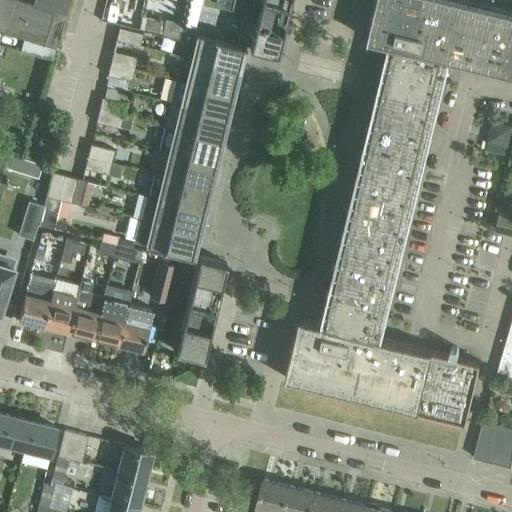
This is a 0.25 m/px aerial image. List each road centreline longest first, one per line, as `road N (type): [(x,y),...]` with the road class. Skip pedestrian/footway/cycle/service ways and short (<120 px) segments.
road 1 (unclassified): [(511,496),(213,423)]
road 2 (residential): [(213,423),(0,369)]
